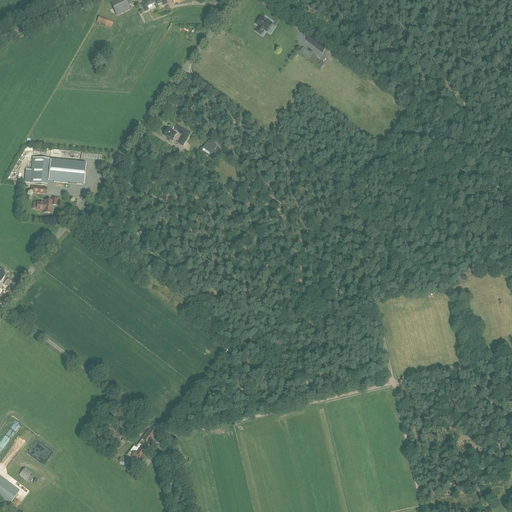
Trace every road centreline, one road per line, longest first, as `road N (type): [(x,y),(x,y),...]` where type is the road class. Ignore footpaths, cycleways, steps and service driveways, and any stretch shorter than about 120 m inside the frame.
road 1 (unclassified): [(0,314),(234,0)]
road 2 (track): [(5,307),(172,436),(256,417)]
road 3 (track): [(359,242),(347,194),(186,69)]
road 4 (track): [(394,383),(359,242)]
road 5 (track): [(256,417),(394,383)]
road 6 (track): [(394,383),(423,511)]
road 7 (track): [(394,383),(511,356)]
